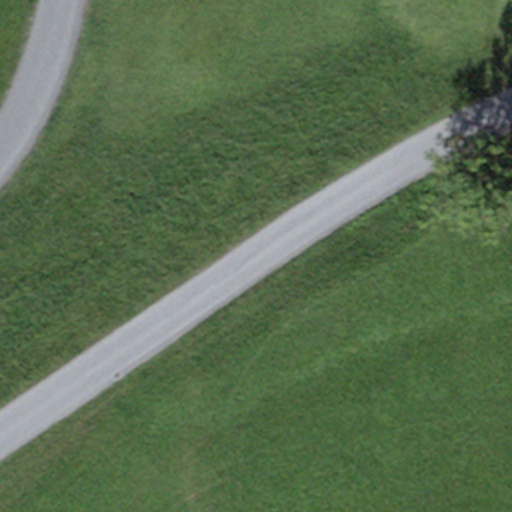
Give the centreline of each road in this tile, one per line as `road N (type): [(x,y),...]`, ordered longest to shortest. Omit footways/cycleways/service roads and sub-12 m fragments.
road 1 (residential): [(511,110),(383,173),(0,437)]
road 2 (residential): [(0,157),(49,96),(67,0)]
